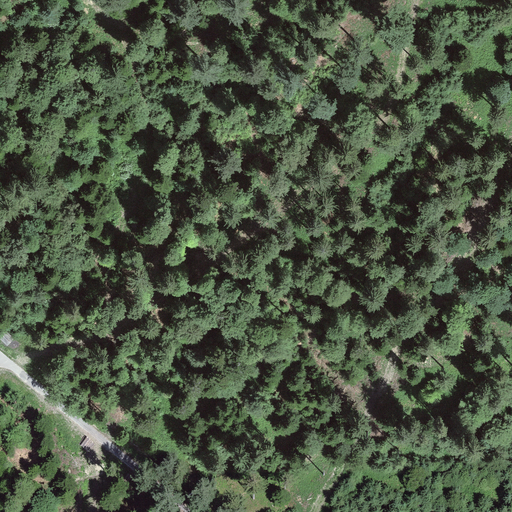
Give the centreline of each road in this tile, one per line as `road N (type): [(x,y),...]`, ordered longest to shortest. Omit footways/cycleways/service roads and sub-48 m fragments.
road 1 (track): [(511,149),(466,263),(441,308),(410,339),(318,511)]
road 2 (track): [(0,355),(181,507)]
